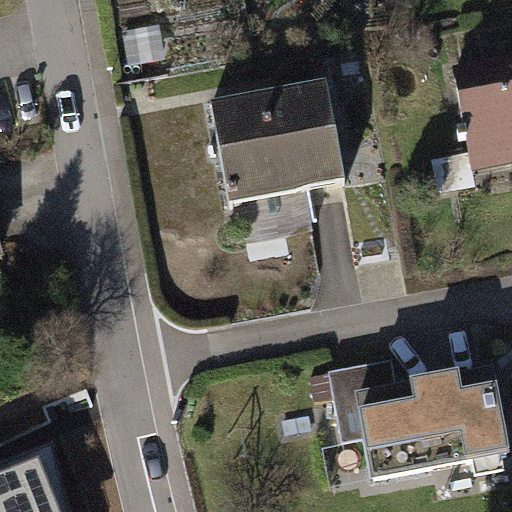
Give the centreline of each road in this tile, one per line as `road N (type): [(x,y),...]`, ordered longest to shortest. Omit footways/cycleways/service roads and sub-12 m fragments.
road 1 (residential): [(511,302),(120,366)]
road 2 (residential): [(56,0),(120,366)]
road 3 (residential): [(120,366),(153,511)]
